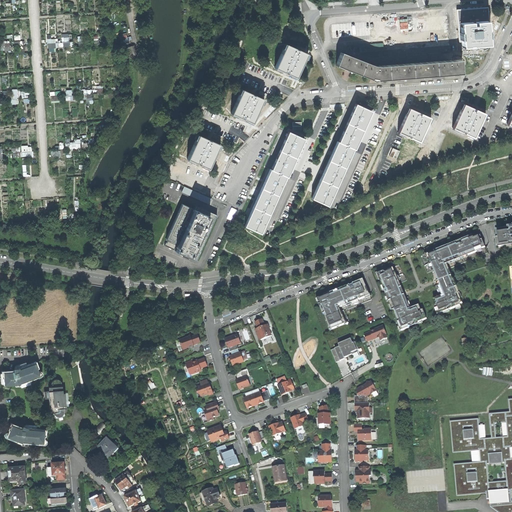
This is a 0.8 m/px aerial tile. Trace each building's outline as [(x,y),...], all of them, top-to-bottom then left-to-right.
[(476,45),(488,44),(488,40),(490,39),(488,7),(456,10),(459,42),(462,42),(462,46),(476,45)] [(332,39),(448,30),(447,16),(331,25),(332,39)] [(56,38),(46,39),(47,51),(70,48),(69,33),(62,34),(62,42),(56,43),(56,38)] [(361,53),(450,46),(449,38),(360,45),(361,53)] [(10,53),(10,40),(2,41),(2,53),(10,53)] [(26,52),(25,40),(15,41),(16,53),(26,52)] [(274,68),(296,78),(300,68),(307,53),(294,48),(285,44),(274,68)] [(126,47),(130,59),(135,58),(131,46),(126,47)] [(122,64),(125,62),(120,53),(117,55),(122,64)] [(450,75),(461,74),(460,60),(377,66),(373,66),(340,53),(335,66),(351,72),(370,79),(371,78),(376,79),(376,80),(396,78),(423,77),(450,75)] [(72,95),(72,89),(66,90),(67,100),(76,100),(76,95),(72,95)] [(231,113),(253,122),(258,111),(263,99),(242,90),(231,113)] [(347,123),(363,130),(368,121),(372,111),(356,104),(347,123)] [(451,128),(472,137),(483,113),(474,109),(471,108),(462,104),(451,128)] [(397,132),(418,141),(429,117),(420,113),(417,112),(408,108),(397,132)] [(359,139),(363,130),(347,123),(339,142),(353,149),(355,149),(359,139)] [(280,151),(296,158),(300,150),(305,139),(289,132),(280,151)] [(187,159),(209,169),(214,156),(219,144),(198,135),(187,159)] [(71,148),(83,148),(83,139),(75,139),(75,144),(71,144),(71,148)] [(345,168),(353,149),(339,142),(338,141),(333,151),(329,161),(345,168)] [(292,167),(296,158),(280,151),(272,170),(287,177),(288,177),(292,167)] [(336,187),(345,168),(329,161),(325,170),(320,180),(336,187)] [(262,188),(278,195),(287,177),(272,170),(270,169),(265,181),(262,188)] [(328,206),(336,187),(320,180),(315,190),(312,199),(328,206)] [(184,187),(182,192),(209,204),(211,199),(184,187)] [(253,207),(269,215),(278,195),(262,188),(256,201),(253,207)] [(175,251),(196,260),(216,215),(210,212),(195,205),(194,209),(182,204),(166,238),(168,239),(167,242),(166,242),(164,245),(174,249),(177,243),(178,244),(175,251)] [(231,207),(227,218),(232,221),(237,210),(231,207)] [(260,234),(269,215),(253,207),(248,219),(244,227),(260,234)] [(495,233),(497,249),(511,247),(511,224),(503,226),(503,227),(495,228),(496,233),(495,233)] [(433,307),(436,314),(441,313),(441,312),(447,309),(448,310),(459,305),(459,304),(461,303),(457,293),(458,293),(454,283),(454,284),(448,269),(486,253),(478,232),(471,235),(471,236),(464,239),(458,241),(458,240),(443,247),(444,248),(440,249),(439,248),(419,256),(426,273),(431,271),(432,274),(433,274),(435,277),(438,276),(441,283),(438,284),(434,286),(436,290),(439,288),(441,293),(440,293),(441,296),(432,299),(435,306),(433,307)] [(399,326),(401,331),(408,328),(407,326),(414,324),(414,322),(420,320),(421,321),(426,319),(423,311),(421,312),(418,305),(409,309),(408,306),(407,307),(405,302),(409,301),(407,297),(404,298),(400,300),(397,293),(401,291),(399,288),(400,287),(399,283),(405,281),(403,274),(402,274),(398,265),(377,273),(380,279),(379,279),(381,286),(382,285),(384,290),(383,290),(386,297),(387,297),(388,300),(387,301),(389,305),(390,304),(392,309),(391,309),(395,319),(396,319),(397,323),(396,323),(398,327),(399,326)] [(331,329),(349,322),(345,311),(371,300),(364,284),(363,285),(361,280),(356,282),(356,283),(349,286),(349,285),(341,288),(342,289),(340,290),(339,289),(339,290),(332,293),(334,297),(330,299),(328,294),(324,296),(324,295),(319,297),(320,301),(318,302),(319,304),(318,305),(326,324),(327,324),(328,326),(327,327),(329,331),(332,330),(331,329)] [(262,344),(271,340),(270,336),(271,336),(266,325),(264,326),(261,320),(258,321),(254,322),(257,329),(255,330),(259,341),(260,340),(262,344)] [(380,340),(386,338),(385,334),(382,326),(369,331),(370,332),(363,334),(366,341),(373,339),(377,337),(378,338),(379,338),(380,340)] [(193,345),(200,342),(199,339),(197,335),(191,337),(190,336),(179,341),(182,350),(189,348),(189,347),(193,345)] [(231,337),(224,339),(228,348),(229,352),(230,352),(237,349),(238,349),(236,345),(240,344),(237,335),(231,337)] [(344,358),(346,357),(346,355),(356,350),(358,349),(355,342),(352,343),(350,339),(337,344),(339,347),(330,350),(335,363),(344,359),(344,358)] [(239,353),(237,349),(230,352),(232,356),(229,357),(231,362),(232,366),(243,362),(240,353),(239,353)] [(201,371),(200,369),(206,366),(205,362),(204,359),(197,361),(192,363),(192,362),(191,361),(185,363),(190,375),(201,371)] [(35,376),(39,375),(37,368),(38,368),(36,361),(18,367),(18,369),(15,369),(14,370),(1,371),(2,378),(3,378),(3,381),(3,384),(15,384),(15,386),(20,385),(19,383),(35,378),(35,376)] [(247,369),(235,373),(237,380),(235,380),(237,384),(239,389),(250,385),(246,377),(250,376),(247,369)] [(64,408),(66,407),(65,392),(62,392),(62,383),(61,381),(60,380),(58,379),(56,379),(54,379),(53,380),(52,382),(51,384),(52,387),(49,387),(49,391),(48,391),(50,412),(54,412),(54,413),(55,415),(57,416),(58,416),(59,416),(62,415),(63,413),(64,411),(64,408)] [(277,385),(281,395),(285,394),(287,393),(286,392),(290,391),(290,390),(294,389),(290,379),(286,381),(286,382),(277,385)] [(354,403),(355,403),(368,403),(367,397),(366,396),(370,393),(370,394),(376,391),(374,387),(375,384),(366,381),(365,385),(357,389),(357,391),(357,396),(354,396),(354,403)] [(208,394),(212,392),(210,388),(209,383),(207,384),(201,386),(195,388),(196,391),(199,392),(201,397),(208,394)] [(260,393),(243,399),(247,409),(253,406),(253,405),(257,404),(257,405),(260,403),(263,402),(270,399),(267,390),(260,393)] [(450,422),(452,453),(470,452),(471,463),(454,465),(457,496),(486,494),(487,500),(489,500),(490,506),(495,511),(511,511),(511,398),(508,399),(509,412),(490,413),(492,439),(480,440),(478,420),(450,422)] [(208,422),(213,420),(212,418),(219,416),(217,410),(216,407),(217,406),(216,402),(206,406),(207,410),(204,411),(208,422)] [(357,418),(369,418),(369,413),(372,413),(371,408),(369,408),(369,403),(368,403),(355,403),(355,410),(357,410),(357,412),(358,412),(358,414),(357,414),(357,418)] [(324,425),(330,425),(330,418),(329,418),(329,413),(328,413),(326,406),(319,408),(321,414),(318,414),(318,424),(324,424),(324,425)] [(308,421),(306,413),(300,416),(299,415),(296,416),(290,418),(294,429),(303,426),(302,423),(308,421)] [(101,437),(109,428),(103,422),(94,431),(101,437)] [(278,423),(277,423),(274,425),(268,426),(272,436),(281,433),(281,432),(285,431),(282,422),(278,423)] [(38,444),(38,442),(43,442),(43,441),(44,436),(45,436),(46,429),(27,427),(26,428),(23,427),(22,427),(10,423),(9,426),(8,429),(9,430),(6,436),(17,440),(16,442),(21,443),(21,442),(23,442),(28,443),(38,444)] [(358,440),(371,440),(371,429),(361,429),(361,424),(354,424),(354,432),(358,432),(359,431),(359,435),(358,436),(358,440)] [(221,442),(229,439),(226,432),(223,433),(222,431),(221,428),(216,430),(215,428),(207,431),(211,442),(220,439),(221,442)] [(261,431),(258,433),(257,432),(249,435),(251,440),(252,445),(261,442),(260,440),(264,438),(261,431)] [(119,448),(108,438),(99,447),(104,452),(103,453),(105,457),(107,461),(119,448)] [(318,462),(331,462),(331,455),(330,456),(330,451),(330,444),(328,444),(328,443),(325,443),(325,444),(322,444),(322,451),(321,451),(320,452),(320,455),(318,456),(318,462)] [(234,466),(239,464),(236,455),(235,456),(234,453),(233,450),(227,452),(225,445),(216,448),(218,455),(222,454),(227,468),(234,465),(234,466)] [(355,462),(362,462),(362,460),(368,460),(368,450),(366,450),(366,445),(357,445),(357,450),(356,450),(356,455),(355,455),(355,462)] [(65,463),(53,464),(53,468),(48,469),(48,477),(57,476),(57,480),(65,479),(65,475),(66,475),(65,468),(65,463)] [(283,465),(272,467),(275,481),(279,480),(286,479),(283,465)] [(359,484),(369,483),(369,476),(371,476),(371,471),(369,471),(369,466),(359,466),(359,471),(357,471),(357,476),(355,476),(355,482),(359,482),(359,484)] [(21,484),(26,483),(25,467),(17,468),(9,469),(10,482),(20,481),(21,484)] [(126,468),(121,472),(123,475),(115,481),(120,487),(122,490),(128,486),(129,488),(132,486),(128,480),(132,476),(128,471),(129,471),(126,468)] [(320,483),(325,483),(325,481),(332,481),(332,477),(331,474),(324,474),(324,471),(314,471),(314,477),(315,477),(315,484),(320,484),(320,483)] [(243,495),(247,494),(245,482),(235,484),(237,496),(243,495)] [(135,492),(134,487),(126,492),(128,495),(125,496),(125,499),(125,500),(126,501),(128,501),(130,507),(135,504),(136,506),(138,505),(137,503),(141,501),(138,495),(142,493),(140,489),(139,490),(135,492)] [(67,488),(51,490),(52,498),(48,499),(49,506),(51,505),(51,506),(56,505),(55,504),(68,503),(67,495),(67,488)] [(218,503),(217,499),(219,498),(218,495),(219,495),(217,489),(213,490),(213,489),(203,492),(206,500),(208,506),(218,503)] [(14,506),(25,505),(24,490),(11,491),(12,497),(13,497),(13,501),(14,506)] [(102,495),(99,496),(99,495),(90,499),(95,509),(99,507),(100,508),(107,504),(105,499),(102,495)] [(324,508),(325,511),(332,511),(332,503),(330,503),(330,500),(331,496),(318,496),(314,496),(314,504),(318,504),(318,508),(324,508)] [(146,503),(135,508),(136,511),(134,511),(144,511),(151,509),(149,505),(148,505),(146,503)] [(286,511),(286,503),(271,504),(271,509),(271,511),(286,511)]
